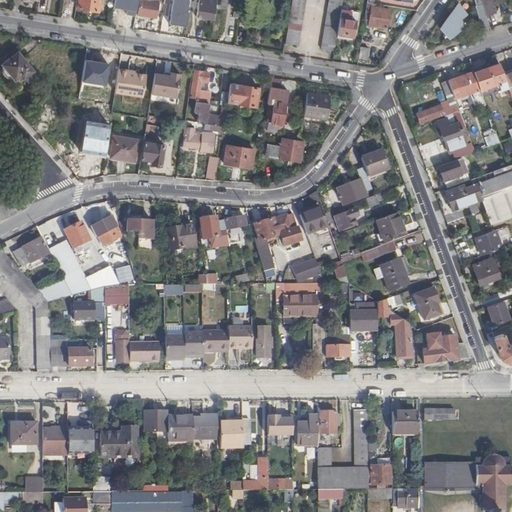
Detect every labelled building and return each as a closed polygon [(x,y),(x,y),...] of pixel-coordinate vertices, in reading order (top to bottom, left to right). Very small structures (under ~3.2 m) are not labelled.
[(100,0),(79,0),(79,8),(99,11),(100,0)] [(140,0),(114,0),(113,8),(139,12),(140,0)] [(140,0),(139,12),(138,15),(156,18),(159,2),(160,2),(160,0),(140,0)] [(172,0),(169,24),(187,27),(190,0),(172,0)] [(200,0),(198,16),(214,18),(216,0),(200,0)] [(292,0),(286,43),(299,45),(306,0),(292,0)] [(329,0),(322,49),(335,50),(338,34),(343,4),(343,0),(329,0)] [(480,20),(484,32),(490,30),(486,16),(482,2),(481,0),(477,0),(479,6),(477,7),(481,19),(480,20)] [(487,0),(482,2),(486,16),(495,13),(491,0),(487,0)] [(372,7),(373,3),(368,2),(365,24),(387,27),(390,10),(372,7)] [(467,14),(458,3),(440,28),(450,39),(466,26),(461,19),(467,14)] [(353,6),(343,4),(338,34),(355,37),(357,20),(351,19),(353,6)] [(361,46),(359,59),(367,60),(369,47),(361,46)] [(18,52),(3,65),(5,67),(3,70),(3,72),(3,73),(4,75),(6,76),(9,77),(11,77),(13,77),(16,80),(20,76),(24,79),(26,78),(30,82),(35,78),(32,72),(33,71),(18,52)] [(108,64),(84,60),(81,83),(104,87),(108,64)] [(504,75),(500,64),(488,68),(494,85),(499,83),(501,90),(508,88),(504,75)] [(130,71),(119,69),(116,93),(144,97),(147,75),(135,73),(129,73),(130,71)] [(208,82),(209,72),(195,70),(191,97),(198,98),(196,112),(200,113),(199,123),(224,127),(225,124),(226,113),(226,110),(227,105),(229,93),(223,92),(221,104),(222,105),(222,109),(221,116),(207,114),(210,91),(200,90),(202,81),(208,82)] [(155,74),(152,94),(171,97),(175,73),(165,71),(165,73),(165,75),(159,74),(155,74)] [(483,97),(474,71),(455,79),(461,96),(473,93),(475,100),(483,97)] [(461,96),(455,79),(449,81),(455,98),(461,96)] [(444,114),(445,116),(446,116),(453,114),(460,111),(455,98),(449,81),(449,80),(442,83),(450,106),(443,109),(441,105),(417,114),(420,123),(444,114)] [(260,89),(231,84),(228,102),(239,104),(238,109),(247,111),(248,105),(256,106),(260,89)] [(287,91),(272,89),(270,99),(275,99),(275,102),(273,102),(268,130),(285,133),(286,124),(283,123),(287,91)] [(330,97),(308,93),(305,116),(326,120),(330,97)] [(44,103),(39,121),(55,125),(59,107),(44,103)] [(438,122),(452,160),(475,151),(460,111),(453,114),(456,123),(449,125),(447,119),(438,122)] [(225,124),(233,125),(234,114),(226,113),(225,124)] [(446,116),(447,119),(449,125),(456,123),(453,114),(446,116)] [(109,123),(85,119),(79,152),(103,156),(109,123)] [(147,124),(141,159),(149,160),(152,161),(151,164),(151,165),(161,166),(164,145),(155,143),(157,126),(153,125),(147,124)] [(218,132),(187,127),(184,146),(203,149),(203,153),(215,154),(218,132)] [(487,146),(499,141),(495,131),(483,136),(487,146)] [(138,140),(114,136),(111,158),(134,162),(138,140)] [(300,161),(303,141),(302,140),(283,138),(282,147),(268,145),(266,156),(300,161)] [(254,150),(227,145),(224,164),(251,168),(254,150)] [(370,155),(361,158),(365,169),(368,177),(388,169),(381,148),(369,151),(370,155)] [(208,180),(215,180),(219,159),(211,158),(208,180)] [(440,166),(447,188),(470,180),(462,158),(440,166)] [(511,164),(508,166),(474,178),(476,184),(468,187),(467,184),(448,190),(456,211),(483,201),(481,194),(511,183),(511,164)] [(365,193),(373,190),(368,177),(365,169),(359,171),(361,179),(337,189),(343,205),(367,197),(365,193)] [(511,183),(481,194),(483,201),(493,197),(511,190),(511,183)] [(398,195),(395,188),(375,196),(366,199),(370,208),(379,204),(378,202),(398,195)] [(511,190),(493,197),(501,221),(511,217),(511,190)] [(313,195),(311,196),(313,205),(321,202),(318,191),(313,195)] [(483,201),(492,225),(501,221),(493,197),(483,201)] [(321,208),(299,216),(306,235),(328,227),(321,208)] [(335,217),(339,229),(340,231),(357,225),(355,218),(358,216),(356,209),(335,217)] [(393,241),(406,236),(397,213),(376,221),(385,244),(393,241)] [(276,218),(255,225),(259,237),(255,238),(260,254),(265,272),(277,269),(272,251),(302,241),(294,216),(289,217),(288,215),(277,219),(276,218)] [(245,216),(224,220),(224,221),(226,230),(246,225),(245,216)] [(111,217),(91,227),(96,236),(98,236),(103,245),(121,236),(111,217)] [(199,220),(202,240),(211,238),(213,247),(229,245),(227,232),(226,230),(224,221),(217,222),(216,217),(199,220)] [(153,221),(127,219),(127,230),(138,231),(138,239),(152,240),(153,221)] [(92,245),(81,223),(64,231),(76,253),(92,245)] [(171,251),(175,250),(184,249),(196,247),(193,223),(184,225),(184,226),(168,228),(171,251)] [(475,239),(481,256),(502,248),(496,231),(475,239)] [(85,291),(91,289),(104,286),(100,277),(88,282),(65,236),(46,245),(50,253),(62,277),(67,285),(47,290),(50,301),(85,291)] [(46,245),(42,237),(13,253),(22,268),(50,253),(46,245)] [(385,244),(361,253),(365,262),(396,250),(393,241),(385,244)] [(39,289),(0,247),(0,267),(34,305),(36,305),(50,301),(47,299),(39,289)] [(500,278),(493,259),(473,265),(480,285),(500,278)] [(408,284),(400,260),(380,267),(381,269),(375,271),(378,279),(384,277),(389,291),(408,284)] [(324,284),(316,261),(294,269),(299,284),(313,279),(315,284),(324,284)] [(340,278),(347,276),(343,265),(336,268),(340,278)] [(101,272),(108,285),(119,285),(109,268),(101,272)] [(211,274),(207,276),(208,284),(216,284),(216,277),(212,277),(211,274)] [(236,277),(237,284),(249,281),(248,274),(236,277)] [(199,276),(200,284),(204,284),(208,284),(207,276),(199,276)] [(340,278),(339,284),(350,284),(349,282),(347,276),(340,278)] [(182,294),(182,284),(164,284),(164,295),(182,294)] [(315,284),(299,284),(297,284),(276,284),(276,291),(276,303),(284,302),(285,316),(317,316),(317,326),(314,326),(314,361),(325,361),(325,357),(325,334),(324,284),(315,284)] [(104,286),(91,289),(91,302),(74,302),(74,318),(105,317),(105,297),(105,285),(104,286)] [(108,285),(105,285),(105,297),(129,296),(129,285),(121,285),(119,285),(108,285)] [(47,299),(50,301),(47,290),(46,286),(39,289),(47,299)] [(437,304),(439,303),(433,289),(415,295),(424,320),(441,314),(437,304)] [(399,295),(387,299),(390,307),(402,303),(399,295)] [(0,302),(0,314),(18,310),(11,302),(8,299),(0,302)] [(390,307),(387,299),(378,302),(378,304),(378,317),(390,317),(391,325),(397,325),(399,357),(412,356),(410,330),(408,329),(408,323),(392,312),(390,307)] [(51,340),(50,301),(36,305),(38,368),(51,368),(51,348),(51,340)] [(503,301),(487,307),(493,324),(509,318),(503,301)] [(355,328),(378,328),(378,317),(378,304),(350,304),(350,330),(355,330),(355,328)] [(228,349),(253,349),(253,327),(228,327),(228,332),(228,349)] [(269,327),(260,327),(260,340),(257,340),(258,357),(270,357),(269,327)] [(204,351),(228,351),(228,349),(228,332),(204,333),(204,351)] [(185,357),(205,357),(204,351),(204,333),(185,334),(185,336),(185,357)] [(511,342),(508,333),(493,337),(501,359),(508,363),(511,363),(511,342)] [(325,334),(325,357),(335,357),(334,359),(341,359),(342,357),(350,357),(350,346),(350,334),(325,334)] [(425,364),(469,358),(463,344),(457,345),(456,337),(440,339),(439,334),(426,336),(428,350),(423,350),(425,364)] [(120,363),(128,363),(128,335),(116,335),(116,342),(119,342),(120,363)] [(165,336),(166,360),(185,360),(185,357),(185,336),(165,336)] [(0,360),(9,360),(8,339),(0,339),(0,360)] [(81,340),(51,340),(51,348),(81,348),(81,340)] [(159,343),(130,343),(130,362),(159,361),(159,343)] [(51,348),(51,368),(51,373),(53,372),(53,371),(53,367),(60,366),(60,365),(69,365),(69,366),(92,366),(91,348),(81,348),(51,348)] [(454,409),(424,409),(424,420),(454,420),(454,409)] [(368,453),(367,410),(356,411),(356,469),(330,469),(330,449),(318,449),(318,490),(343,490),(368,490),(368,485),(368,453)] [(168,419),(168,412),(146,412),(146,431),(157,432),(157,434),(168,434),(168,419)] [(317,423),(317,433),(336,433),(335,413),(320,413),(320,423),(317,423)] [(417,434),(417,413),(392,413),(392,434),(417,434)] [(202,419),(193,419),(193,440),(218,440),(218,416),(209,415),(209,416),(209,419),(202,419)] [(317,423),(317,415),(308,415),(307,423),(298,423),(298,446),(318,446),(317,433),(317,423)] [(278,416),(267,416),(267,436),(293,436),(292,419),(278,419),(278,416)] [(193,440),(193,419),(168,419),(168,434),(168,440),(193,440)] [(243,421),(220,420),(221,432),(221,448),(243,448),(243,443),(243,432),(243,422),(243,421)] [(12,444),(36,444),(36,423),(11,423),(12,444)] [(52,427),(43,427),(43,444),(43,454),(68,455),(68,427),(58,427),(58,429),(52,429),(52,427)] [(93,428),(68,427),(68,455),(68,457),(94,457),(94,447),(93,428)] [(136,457),(136,427),(123,427),(123,434),(101,435),(101,457),(136,457)] [(368,451),(376,451),(376,440),(368,440),(368,451)] [(485,511),(489,511),(499,511),(502,511),(504,511),(506,511),(506,509),(504,509),(504,505),(505,505),(505,502),(504,502),(504,496),(506,496),(506,493),(504,492),(504,487),(506,486),(506,485),(508,485),(509,486),(511,486),(511,484),(511,482),(511,469),(511,468),(511,466),(511,457),(502,458),(502,460),(500,459),(497,457),(496,456),(490,457),(486,459),(486,458),(476,458),(476,464),(425,464),(424,485),(430,485),(430,490),(483,490),(483,492),(482,492),(482,494),(483,494),(483,501),(482,501),(482,503),(481,503),(481,509),(482,509),(482,511),(484,511),(483,511),(485,511)] [(243,482),(243,491),(268,490),(268,478),(267,459),(259,459),(259,482),(243,482)] [(384,490),(385,490),(385,485),(390,484),(390,466),(371,466),(372,485),(379,485),(379,490),(384,490)] [(27,477),(27,492),(44,492),(43,477),(27,477)] [(94,477),(94,492),(110,492),(110,477),(94,477)] [(268,490),(293,490),(293,478),(289,478),(289,483),(277,483),(277,478),(268,478),(268,490)] [(418,489),(393,490),(393,496),(393,503),(406,503),(406,507),(418,507),(418,489)] [(343,498),(343,490),(318,490),(318,498),(343,498)] [(368,490),(368,498),(384,498),(384,497),(384,490),(379,490),(368,490)] [(168,491),(144,491),(110,492),(94,492),(94,498),(94,504),(112,504),(112,509),(111,511),(140,511),(168,511),(183,511),(193,511),(194,491),(168,491)] [(19,492),(0,492),(0,502),(5,503),(19,503),(19,492)] [(27,492),(19,492),(19,503),(36,503),(36,509),(44,509),(44,492),(27,492)] [(94,504),(94,498),(65,498),(64,511),(94,511),(94,509),(94,504)]
